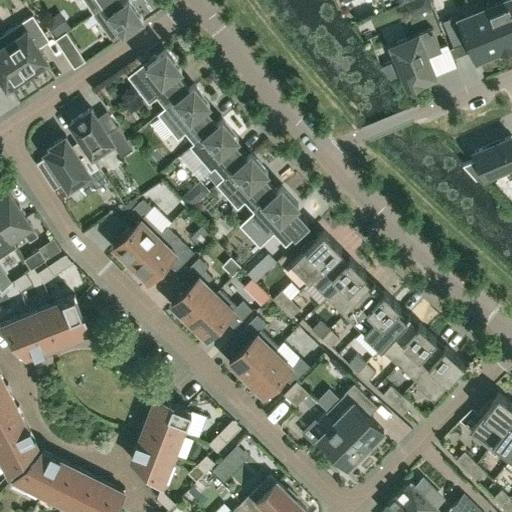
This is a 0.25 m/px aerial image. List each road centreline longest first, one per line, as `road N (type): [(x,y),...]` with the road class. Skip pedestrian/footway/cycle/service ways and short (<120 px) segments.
road 1 (residential): [(355,509),(87,253),(6,130)]
road 2 (residential): [(6,130),(198,0)]
road 3 (residential): [(347,174),(199,0)]
road 4 (residential): [(355,509),(511,344)]
road 5 (residential): [(511,328),(347,174)]
road 6 (residential): [(511,80),(423,118),(347,174)]
